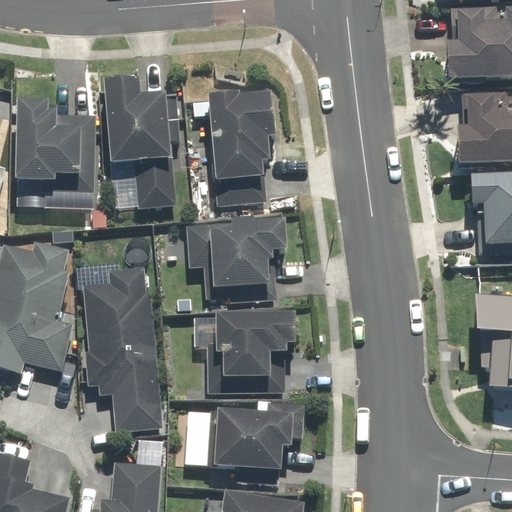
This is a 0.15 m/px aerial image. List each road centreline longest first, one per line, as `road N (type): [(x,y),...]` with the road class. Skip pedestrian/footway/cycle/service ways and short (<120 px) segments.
road 1 (residential): [(342,0),(390,347),(398,476)]
road 2 (residential): [(0,1),(44,10),(203,0)]
